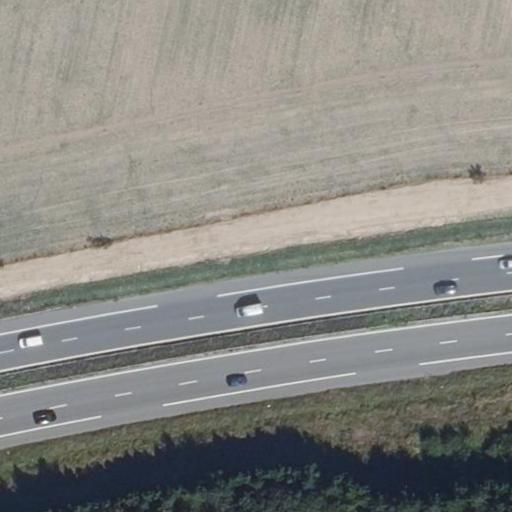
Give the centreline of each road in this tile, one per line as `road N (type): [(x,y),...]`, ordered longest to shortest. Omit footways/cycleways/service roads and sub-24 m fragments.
road 1 (trunk): [(0,423),(376,355),(511,340)]
road 2 (trunk): [(511,277),(0,355)]
